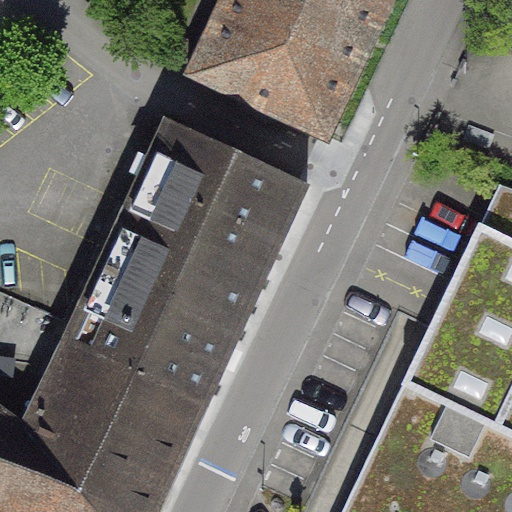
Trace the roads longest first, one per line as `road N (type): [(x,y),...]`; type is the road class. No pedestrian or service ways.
road 1 (residential): [(201,511),(364,176)]
road 2 (residential): [(364,176),(90,52),(43,0)]
road 3 (residential): [(364,176),(454,0)]
